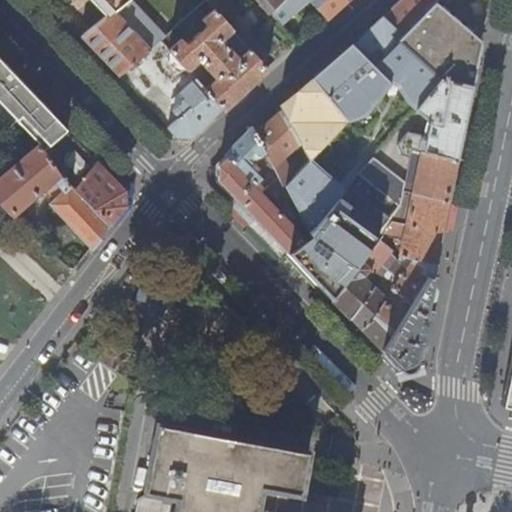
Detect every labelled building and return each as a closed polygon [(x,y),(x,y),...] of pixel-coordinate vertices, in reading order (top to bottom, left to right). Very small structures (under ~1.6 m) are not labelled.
[(126,0),(101,0),(112,12),(115,10),(126,0)] [(237,10),(227,0),(207,0),(215,9),(225,20),(237,10)] [(258,0),(269,12),(271,11),(282,1),(282,0),(258,0)] [(309,2),(327,20),(349,0),(282,0),(282,1),(271,11),(275,16),(283,25),(309,2)] [(374,65),(397,42),(436,2),(437,0),(401,0),(354,43),(374,65)] [(474,74),(481,40),(478,37),(467,28),(436,2),(397,42),(411,53),(440,77),(472,84),(474,74)] [(182,37),(170,48),(223,108),(242,91),(267,68),(250,48),(239,58),(223,40),(234,30),(225,20),(215,9),(203,19),(208,25),(187,43),(182,37)] [(151,48),(115,10),(112,12),(82,36),(119,76),(122,73),(151,48)] [(253,34),(276,60),(297,42),(283,25),(275,16),(253,34)] [(467,28),(478,37),(481,22),(475,17),(467,28)] [(170,48),(162,39),(151,48),(122,73),(157,110),(154,112),(170,128),(171,129),(177,135),(192,136),(223,108),(170,48)] [(352,42),(312,77),(346,120),(363,113),(387,78),(395,85),(408,100),(415,106),(440,77),(411,53),(397,42),(374,65),(354,43),(352,42)] [(15,75),(0,59),(0,84),(3,87),(15,75)] [(119,76),(121,78),(154,112),(157,110),(122,73),(119,76)] [(0,99),(2,102),(22,82),(15,75),(3,87),(0,84),(0,99)] [(346,120),(312,77),(279,107),(281,111),(300,145),(303,151),(308,161),(309,160),(311,159),(346,120)] [(407,132),(396,129),(358,175),(401,207),(410,162),(412,150),(422,152),(457,158),(465,120),(472,84),(440,77),(415,106),(414,108),(430,121),(427,136),(410,132),(407,132)] [(154,112),(121,78),(115,84),(164,135),(170,128),(154,112)] [(363,113),(346,120),(365,115),(388,82),(393,86),(406,102),(414,108),(415,106),(408,100),(395,85),(387,78),(363,113)] [(68,130),(22,82),(2,102),(0,104),(0,127),(6,133),(14,125),(39,149),(0,181),(0,208),(14,222),(45,191),(53,183),(61,177),(59,176),(46,155),(45,152),(46,151),(51,147),(68,130)] [(294,177),(288,166),(284,159),(300,145),(281,111),(255,132),(273,167),(278,176),(284,188),(294,177)] [(262,177),(273,167),(255,132),(253,128),(226,154),(228,156),(219,165),(220,181),(287,251),(309,236),(307,232),(284,188),(278,176),(261,191),(260,190),(263,187),(259,183),(261,182),(263,184),(266,181),(262,177)] [(61,177),(111,226),(125,207),(125,190),(68,130),(51,147),(46,151),(45,152),(46,155),(59,176),(61,177)] [(288,166),(294,177),(308,161),(303,151),(288,166)] [(406,235),(402,256),(410,258),(436,263),(439,246),(445,218),(449,196),(457,158),(422,152),(420,164),(410,162),(401,207),(383,231),(406,235)] [(311,159),(309,160),(323,177),(333,183),(344,192),(345,190),(335,181),(325,175),(311,159)] [(323,177),(309,160),(308,161),(294,177),(284,188),(307,232),(318,223),(322,218),(332,206),(339,198),(344,192),(333,183),(323,177)] [(111,226),(61,177),(53,183),(63,193),(54,202),(50,206),(91,251),(111,226)] [(63,193),(53,183),(45,191),(54,202),(63,193)] [(381,234),(356,216),(359,213),(339,198),(332,206),(322,218),(318,223),(307,232),(309,236),(287,251),(291,256),(332,299),(377,240),(381,234)] [(408,270),(401,279),(386,298),(370,281),(381,263),(389,251),(390,250),(377,240),(332,299),(381,350),(429,277),(433,278),(434,270),(436,263),(410,258),(404,266),(408,270)] [(408,270),(404,266),(392,254),(389,251),(381,263),(401,279),(408,270)] [(392,254),(404,266),(410,258),(402,256),(392,254)] [(415,364),(433,278),(429,277),(381,350),(399,369),(415,364)] [(128,317),(155,327),(166,296),(139,287),(128,317)] [(511,360),(503,404),(511,418),(511,417),(511,360)] [(256,511),(261,487),(300,494),(308,452),(250,442),(157,425),(145,492),(147,492),(146,498),(140,497),(137,511),(256,511)]
